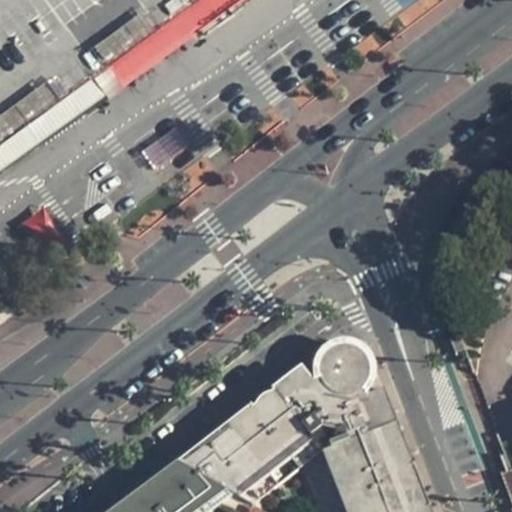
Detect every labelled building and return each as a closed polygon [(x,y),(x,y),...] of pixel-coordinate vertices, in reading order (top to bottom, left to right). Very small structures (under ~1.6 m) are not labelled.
[(0,0),(0,176),(237,0),(0,0)] [(436,267),(438,295),(460,289),(459,269),(436,267)] [(453,341),(457,353),(466,349),(462,338),(453,341)] [(308,377),(279,399),(309,439),(321,430),(337,429),(340,438),(331,442),(333,446),(389,425),(376,391),(369,394),(366,388),(370,381),(371,373),(369,362),(359,351),(353,348),(342,347),(331,350),(325,355),(319,364),(318,371),(319,381),(312,382),(308,377)] [(256,406),(253,409),(257,415),(308,377),(302,368),(272,390),(274,393),(271,395),(266,396),(262,399),(258,402),(256,406)] [(422,511),(433,511),(385,388),(376,391),(389,425),(422,511)] [(309,439),(279,399),(257,415),(299,470),(323,450),(333,446),(331,442),(340,438),(337,429),(321,430),(309,439)] [(224,428),(177,462),(186,467),(227,489),(235,494),(253,504),(299,470),(257,415),(253,409),(251,407),(224,428)] [(422,511),(389,425),(333,446),(358,511),(422,511)] [(358,511),(333,446),(323,450),(347,511),(358,511)] [(125,511),(186,467),(177,462),(108,511),(125,511)] [(195,511),(227,489),(186,467),(125,511),(195,511)] [(511,470),(502,475),(511,498),(511,470)] [(211,511),(235,494),(227,489),(195,511),(211,511)]
